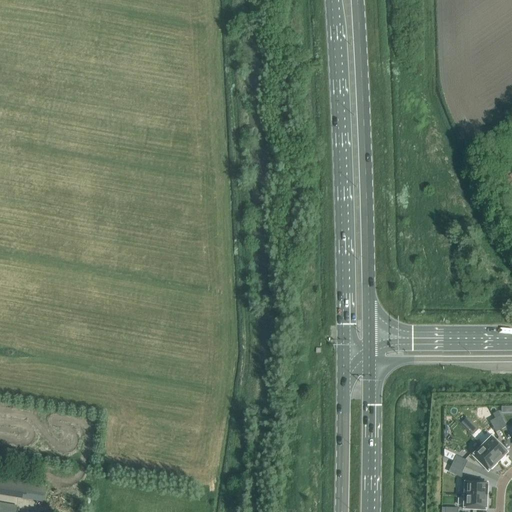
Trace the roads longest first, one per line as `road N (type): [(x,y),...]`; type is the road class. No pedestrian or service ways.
road 1 (primary): [(331,0),(341,351)]
road 2 (primary): [(371,337),(357,0)]
road 3 (primary): [(341,351),(340,511)]
road 4 (primary): [(370,511),(372,362)]
road 5 (tertiary): [(511,339),(371,337)]
road 6 (tertiary): [(372,362),(511,361)]
